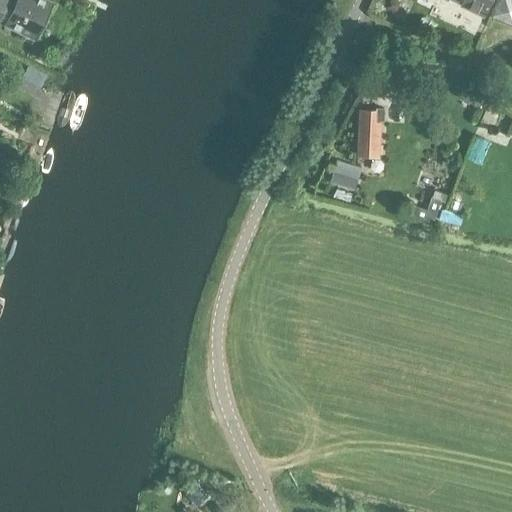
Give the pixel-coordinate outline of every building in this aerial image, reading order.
[(39,24),(51,1),(49,0),(0,0),(0,16),(7,20),(5,23),(34,36),(39,24)] [(458,0),(479,10),(483,0),(458,0)] [(511,0),(495,0),(488,14),(511,25),(511,0)] [(419,112),(431,112),(431,94),(415,94),(415,108),(419,108),(419,112)] [(494,127),(501,111),(488,105),(480,121),(494,127)] [(380,153),(381,120),(384,120),(384,107),(376,107),(376,109),(362,108),(360,152),(380,153)] [(354,188),(360,168),(336,160),(329,181),(354,188)] [(410,204),(406,215),(428,223),(430,219),(434,221),(441,201),(431,198),(427,210),(410,204)] [(463,215),(460,214),(463,203),(454,200),(450,211),(442,209),(439,219),(460,225),(463,215)] [(206,496),(196,486),(188,494),(199,504),(206,496)] [(196,511),(201,508),(193,500),(182,511),(196,511)]
